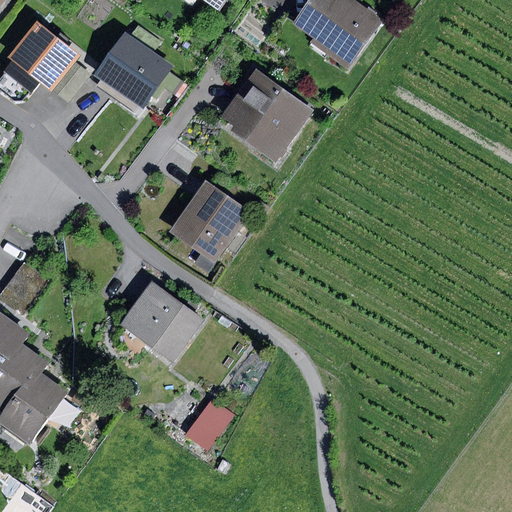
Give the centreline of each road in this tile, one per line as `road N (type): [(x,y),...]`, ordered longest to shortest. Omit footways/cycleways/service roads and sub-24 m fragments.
road 1 (residential): [(0,104),(40,135),(145,252),(282,342)]
road 2 (track): [(282,342),(305,364),(317,392),(333,511)]
